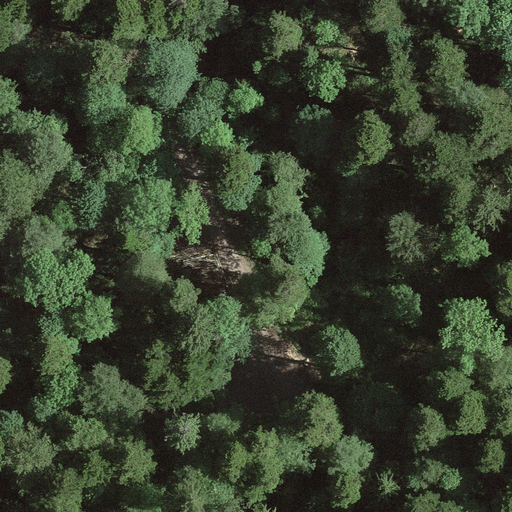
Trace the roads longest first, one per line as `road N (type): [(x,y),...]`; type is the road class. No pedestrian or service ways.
road 1 (unclassified): [(0,414),(121,410),(287,420),(376,438),(456,470),(511,506)]
road 2 (track): [(125,0),(287,420)]
